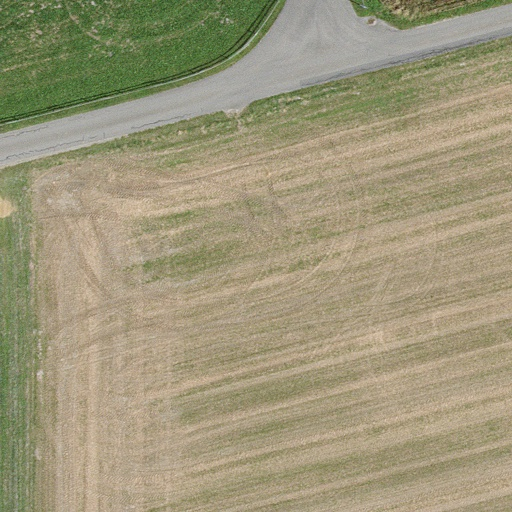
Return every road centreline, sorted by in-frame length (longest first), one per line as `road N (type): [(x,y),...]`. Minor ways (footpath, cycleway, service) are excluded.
road 1 (track): [(511,19),(0,158)]
road 2 (track): [(2,158),(7,511)]
